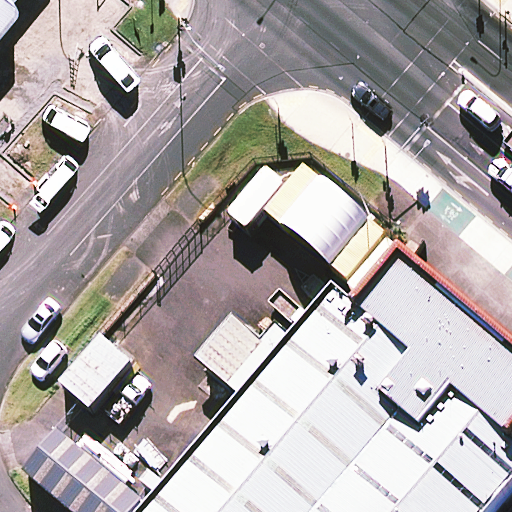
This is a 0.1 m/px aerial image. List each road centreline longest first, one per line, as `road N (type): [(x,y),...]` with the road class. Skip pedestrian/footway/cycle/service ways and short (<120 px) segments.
road 1 (residential): [(304,0),(214,69),(0,322)]
road 2 (primary): [(511,131),(359,0)]
